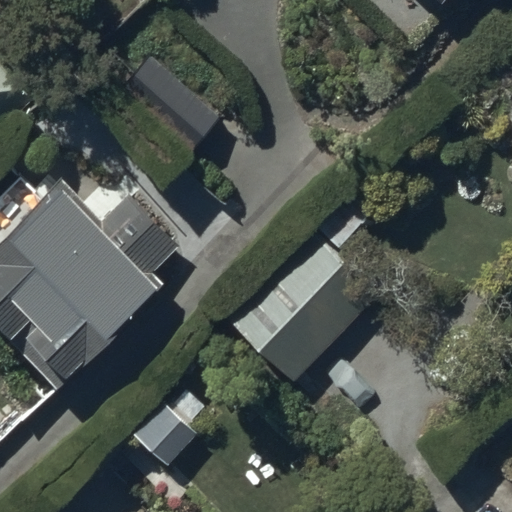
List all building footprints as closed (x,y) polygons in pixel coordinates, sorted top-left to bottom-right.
[(225,110),(152,51),(116,94),(189,154),(225,110)] [(0,59),(0,127),(34,96),(0,59)] [(103,222),(61,177),(0,233),(0,320),(20,342),(33,330),(71,370),(169,279),(157,266),(177,247),(131,197),(103,222)] [(352,181),(228,310),(296,375),(381,286),(340,247),(379,206),(352,181)] [(165,391),(133,426),(169,458),(200,423),(165,391)]
